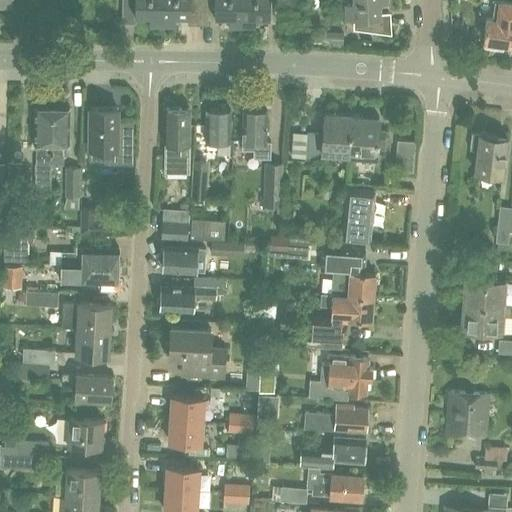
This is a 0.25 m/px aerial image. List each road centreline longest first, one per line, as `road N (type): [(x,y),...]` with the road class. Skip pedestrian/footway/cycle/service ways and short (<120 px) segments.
road 1 (residential): [(126,511),(152,63)]
road 2 (residential): [(404,511),(437,78)]
road 3 (tertiary): [(152,63),(299,63),(437,78)]
road 4 (tertiary): [(0,61),(152,63)]
